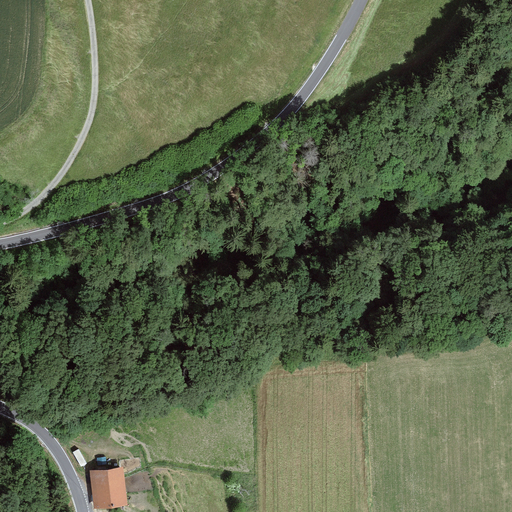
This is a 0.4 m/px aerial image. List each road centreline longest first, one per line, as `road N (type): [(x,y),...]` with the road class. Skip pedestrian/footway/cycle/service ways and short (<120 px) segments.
road 1 (tertiary): [(10,242),(177,197),(284,114),(336,50),(361,0)]
road 2 (unclassified): [(88,0),(95,49),(88,129),(63,176),(10,242)]
road 3 (tertiary): [(83,506),(40,428),(0,406)]
